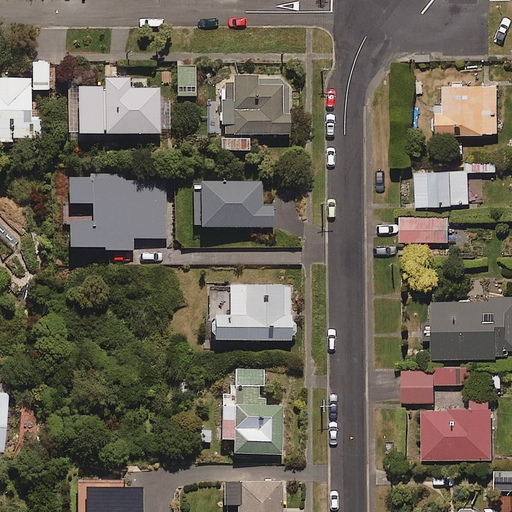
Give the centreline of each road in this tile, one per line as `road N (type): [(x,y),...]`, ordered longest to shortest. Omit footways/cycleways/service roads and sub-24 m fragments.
road 1 (residential): [(385,2),(348,78),(343,122),(347,511)]
road 2 (residential): [(385,2),(307,10),(0,10)]
